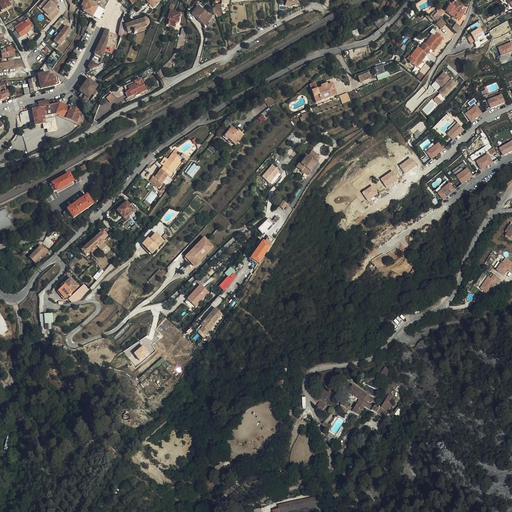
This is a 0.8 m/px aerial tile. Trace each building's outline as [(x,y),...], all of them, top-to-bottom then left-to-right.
[(0,0),(0,7),(2,10),(11,5),(9,1),(8,0),(0,0)] [(44,0),(38,7),(45,13),(49,16),(50,15),(53,18),(59,12),(55,9),(54,8),(55,6),(58,3),(54,0),(50,0),(49,0),(44,0)] [(83,6),(83,8),(85,9),(84,12),(93,16),(97,6),(88,2),(84,0),(83,2),(82,6),(83,6)] [(463,9),(456,5),(454,9),(450,7),(446,13),(450,15),(449,16),(456,20),(457,19),(460,22),(464,15),(461,13),(463,9)] [(205,12),(203,10),(198,6),(192,14),(198,20),(205,12)] [(168,20),(169,20),(176,22),(177,21),(175,21),(177,13),(170,11),(168,20)] [(198,20),(204,25),(207,22),(208,23),(212,17),(205,12),(198,20)] [(176,22),(169,20),(168,26),(176,28),(178,19),(179,19),(181,14),(177,13),(175,21),(177,21),(176,22)] [(138,34),(137,31),(142,29),(143,32),(146,31),(145,28),(147,27),(149,26),(150,24),(150,23),(149,22),(149,20),(147,19),(146,19),(144,19),(125,26),(128,34),(133,32),(135,35),(136,35),(138,34)] [(442,19),(437,24),(442,28),(446,24),(442,19)] [(23,26),(21,22),(13,27),(19,37),(24,34),(23,33),(29,29),(31,28),(26,20),(24,21),(25,24),(23,26)] [(458,34),(462,28),(456,24),(453,28),(458,34)] [(66,26),(53,41),(59,46),(72,30),(66,26)] [(90,71),(101,65),(106,45),(109,31),(105,30),(103,34),(89,68),(90,71)] [(433,35),(427,43),(435,50),(444,38),(433,30),(431,33),(433,35)] [(476,44),(485,38),(480,30),(471,35),(476,44)] [(489,35),(485,38),(476,44),(475,45),(478,51),(484,47),(484,45),(486,44),(485,42),(492,39),(489,35)] [(511,43),(498,48),(501,56),(511,52),(511,43)] [(430,51),(423,45),(420,49),(419,47),(411,57),(413,58),(410,62),(418,67),(430,51)] [(11,48),(2,50),(3,51),(0,52),(3,59),(14,56),(11,48)] [(50,57),(44,64),(51,70),(56,63),(53,61),(53,60),(50,57)] [(378,79),(389,77),(386,64),(375,67),(378,79)] [(360,82),(372,78),(369,71),(358,76),(360,82)] [(422,72),(418,77),(421,80),(422,82),(423,81),(426,75),(422,72)] [(38,77),(38,78),(41,91),(57,87),(58,86),(57,80),(51,77),(49,78),(48,75),(38,77)] [(82,75),(77,84),(82,87),(87,78),(82,75)] [(440,95),(444,99),(456,86),(444,75),(432,88),(435,91),(440,86),(444,90),(440,95)] [(85,101),(91,93),(94,89),(97,84),(88,79),(80,91),(82,93),(79,97),(85,101)] [(141,81),(135,84),(136,86),(126,91),(127,94),(129,99),(136,96),(140,94),(140,95),(147,92),(145,87),(144,88),(141,81)] [(314,108),(336,100),(331,89),(326,91),(325,89),(319,91),(319,93),(310,97),(314,108)] [(6,93),(0,95),(0,102),(8,98),(6,93)] [(116,98),(112,93),(107,98),(111,102),(116,98)] [(79,106),(80,105),(78,101),(76,97),(75,96),(71,99),(72,101),(69,106),(71,107),(72,106),(77,107),(79,106)] [(490,109),(505,104),(502,96),(487,100),(490,109)] [(342,108),(350,104),(348,99),(340,102),(342,108)] [(80,111),(70,108),(61,104),(49,107),(48,102),(47,102),(38,104),(39,109),(31,111),(34,127),(44,125),(44,122),(45,122),(45,121),(53,120),(54,117),(54,116),(56,116),(77,123),(77,125),(82,126),(85,118),(80,117),(81,115),(79,114),(80,111)] [(267,116),(274,110),(266,103),(260,108),(267,116)] [(429,104),(423,110),(430,116),(435,110),(429,104)] [(465,115),(471,123),(483,114),(477,106),(465,115)] [(299,119),(301,122),(310,118),(308,113),(305,115),(304,115),(299,117),(299,119)] [(272,122),(267,116),(254,127),(260,133),(272,122)] [(57,131),(54,117),(53,120),(45,121),(45,122),(44,122),(44,125),(45,130),(49,129),(49,133),(57,131)] [(454,141),(464,129),(458,123),(447,134),(454,141)] [(221,146),(231,153),(240,142),(234,138),(233,139),(229,136),(221,146)] [(511,141),(499,148),(503,156),(511,151),(511,141)] [(426,152),(431,159),(444,151),(440,143),(426,152)] [(433,144),(424,150),(426,152),(434,146),(433,144)] [(307,157),(313,161),(316,157),(310,153),(307,157)] [(481,171),(494,162),(488,154),(476,162),(481,171)] [(294,169),(299,173),(303,168),(300,165),(305,158),(303,157),(294,169)] [(303,168),(299,173),(307,179),(317,164),(313,161),(307,157),(306,159),(305,158),(300,165),(303,168)] [(165,168),(162,172),(169,180),(178,168),(170,162),(165,168)] [(272,164),(262,177),(270,184),(280,171),(272,164)] [(456,176),(467,169),(464,164),(452,171),(456,176)] [(462,185),(473,177),(468,168),(456,176),(462,185)] [(181,180),(184,182),(191,172),(189,170),(181,180)] [(71,172),(70,171),(51,181),(52,183),(50,184),(54,192),(57,191),(73,181),(75,180),(71,172)] [(162,172),(160,174),(158,178),(157,177),(154,181),(151,185),(149,184),(147,188),(156,195),(161,187),(165,183),(166,184),(169,180),(162,172)] [(191,172),(184,182),(189,186),(196,175),(191,172)] [(73,181),(57,191),(58,193),(74,183),(73,181)] [(438,194),(443,200),(456,190),(450,183),(438,194)] [(71,219),(74,217),(94,202),(87,193),(66,209),(67,210),(65,212),(66,213),(65,214),(71,219)] [(276,206),(282,211),(287,206),(283,202),(282,203),(280,201),(276,206)] [(131,217),(124,210),(114,218),(121,226),(131,217)] [(267,220),(259,227),(255,231),(258,235),(254,240),(257,242),(260,238),(273,227),(277,222),(275,219),(271,224),(267,220)] [(104,226),(100,231),(104,236),(109,231),(104,226)] [(163,243),(155,235),(149,241),(146,240),(141,246),(151,256),(163,243)] [(212,245),(203,238),(194,248),(184,257),(185,258),(191,264),(194,264),(199,259),(200,260),(210,249),(209,248),(212,245)] [(100,239),(90,248),(94,253),(96,251),(97,252),(101,249),(100,247),(104,244),(100,239)] [(262,246),(268,249),(272,242),(268,239),(262,246)] [(248,261),(256,266),(268,249),(262,246),(260,245),(248,261)] [(94,253),(90,248),(79,257),(83,262),(87,259),(89,260),(93,256),(91,255),(94,253)] [(29,261),(33,264),(42,255),(44,253),(43,252),(39,249),(29,261)] [(33,264),(30,267),(35,272),(48,259),(45,256),(44,257),(42,255),(33,264)] [(504,276),(508,270),(511,272),(511,262),(505,258),(496,271),(504,276)] [(148,282),(153,287),(164,275),(159,271),(158,271),(148,282)] [(481,288),(487,276),(492,278),(493,275),(489,273),(488,275),(483,272),(476,285),(481,288)] [(216,289),(221,293),(233,279),(232,277),(231,277),(229,275),(216,289)] [(492,279),(487,276),(480,289),(490,295),(499,278),(493,275),(492,279)] [(64,299),(77,289),(69,280),(64,284),(65,285),(58,291),(64,299)] [(187,299),(196,307),(209,292),(200,284),(187,299)] [(88,291),(83,286),(74,294),(79,300),(88,291)] [(205,322),(196,332),(198,334),(202,338),(209,331),(208,330),(211,327),(217,321),(216,321),(219,317),(214,312),(205,322)] [(368,399),(350,389),(347,393),(344,399),(355,405),(352,411),(346,409),(347,407),(341,403),(339,407),(347,412),(357,417),(363,408),(382,419),(385,414),(383,413),(379,411),(374,408),(372,409),(365,405),(366,403),(368,399)] [(385,410),(387,411),(389,407),(387,405),(384,403),(381,407),(385,410)] [(339,407),(336,410),(345,415),(347,412),(339,407)] [(220,511),(233,502),(230,497),(216,506),(220,511)] [(324,511),(324,510),(328,509),(326,497),(319,498),(320,500),(281,510),(281,511),(324,511)]
